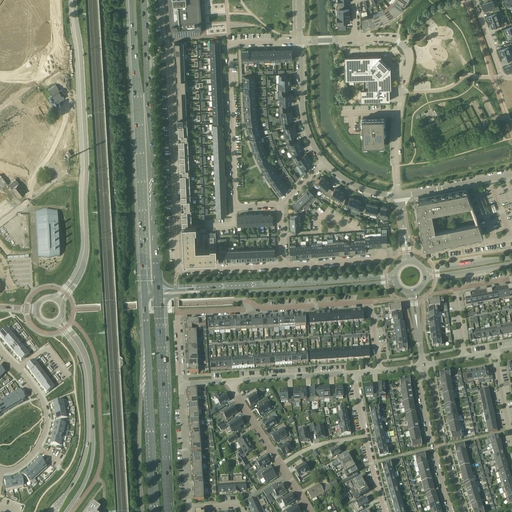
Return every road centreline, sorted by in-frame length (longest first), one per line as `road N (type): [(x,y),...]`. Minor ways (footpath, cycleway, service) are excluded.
road 1 (residential): [(283,265),(176,266),(162,0)]
road 2 (residential): [(180,384),(177,312),(254,305),(369,301),(380,371)]
road 3 (secondary): [(61,307),(87,244),(74,0)]
road 4 (secondary): [(70,0),(83,244),(77,267),(52,298)]
road 5 (primary): [(132,0),(144,293)]
road 6 (primary): [(157,289),(145,0)]
road 7 (tertiary): [(395,273),(157,289)]
road 8 (tertiary): [(158,297),(396,283)]
road 9 (residential): [(236,206),(228,43),(299,41)]
road 10 (primary): [(144,293),(154,511)]
road 11 (primary): [(168,511),(158,297)]
road 12 (secondary): [(66,511),(87,474),(92,438),(86,356),(61,315)]
road 13 (secondary): [(51,323),(78,352),(88,429),(82,466),(52,511)]
road 14 (residential): [(0,350),(46,413),(37,448),(0,470)]
road 15 (residential): [(310,511),(228,381)]
road 16 (residential): [(354,373),(384,511)]
road 17 (residential): [(463,511),(424,377)]
road 18 (residential): [(424,377),(424,411),(450,511)]
road 19 (residential): [(464,358),(455,289),(511,278)]
road 20 (residential): [(354,373),(228,381)]
road 21 (residential): [(324,161),(303,118),(299,41)]
road 22 (residential): [(188,508),(180,384)]
